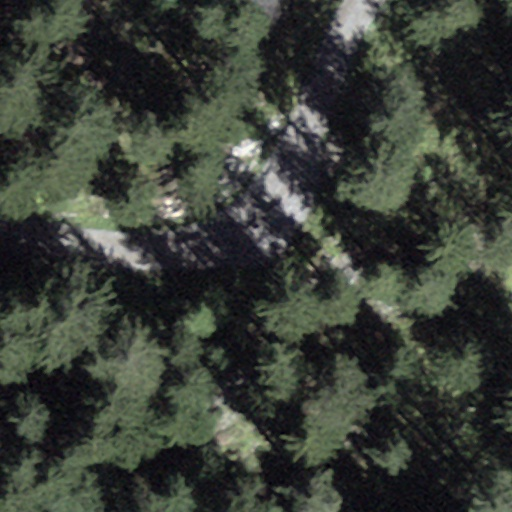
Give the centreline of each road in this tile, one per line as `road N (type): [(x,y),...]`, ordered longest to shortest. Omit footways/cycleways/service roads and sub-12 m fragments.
road 1 (track): [(364,0),(316,125),(276,200),(250,229),(218,247),(175,255),(125,255),(0,232)]
road 2 (track): [(511,398),(484,440),(411,511)]
